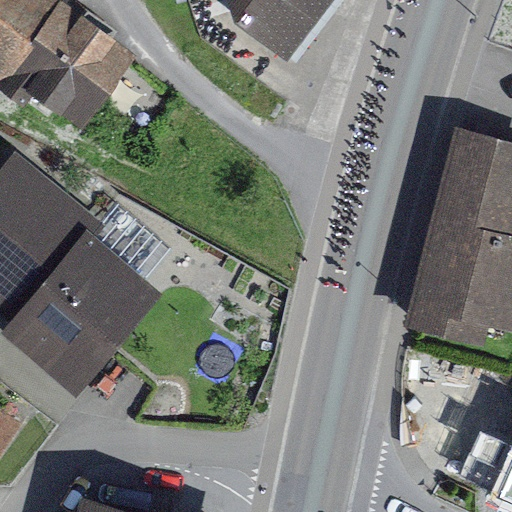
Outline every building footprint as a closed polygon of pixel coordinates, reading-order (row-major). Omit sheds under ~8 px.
[(73,1),(70,0),(0,0),(0,70),(18,83),(73,1)] [(333,0),(248,0),(297,42),(333,0)] [(511,144),(465,133),(418,322),(511,344),(511,144)] [(160,283),(91,233),(103,216),(25,159),(0,192),(0,296),(20,311),(9,326),(85,383),(160,283)] [(0,435),(15,418),(0,406),(0,435)] [(511,471),(499,501),(511,507),(511,471)] [(195,511),(82,488),(77,511),(195,511)]
